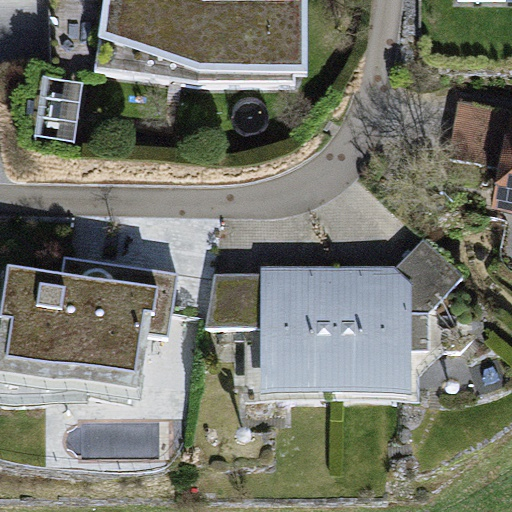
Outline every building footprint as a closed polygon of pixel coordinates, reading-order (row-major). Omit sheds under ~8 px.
[(210,17),(153,0),(108,0),(100,55),(195,83),(309,89),(309,15),(210,17)] [(511,117),(461,106),(453,156),(507,166),(496,219),(511,222),(511,117)] [(398,276),(338,277),(341,415),(419,413),(416,363),(432,360),(430,321),(466,287),(427,244),(398,276)] [(67,281),(9,274),(1,329),(18,333),(12,377),(148,396),(156,353),(172,357),(179,282),(68,267),(67,281)] [(341,415),(338,277),(263,275),(263,281),(217,281),(209,340),(265,342),(265,416),(341,415)]
